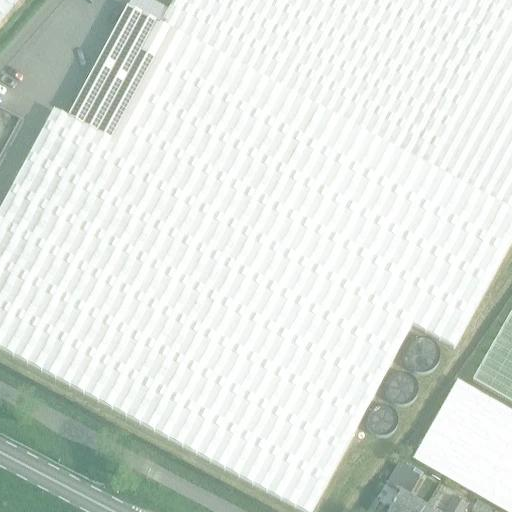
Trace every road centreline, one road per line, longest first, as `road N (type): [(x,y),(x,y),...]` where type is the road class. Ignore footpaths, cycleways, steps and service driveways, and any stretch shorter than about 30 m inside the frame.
road 1 (unclassified): [(231,511),(0,388)]
road 2 (primary): [(110,511),(0,453)]
